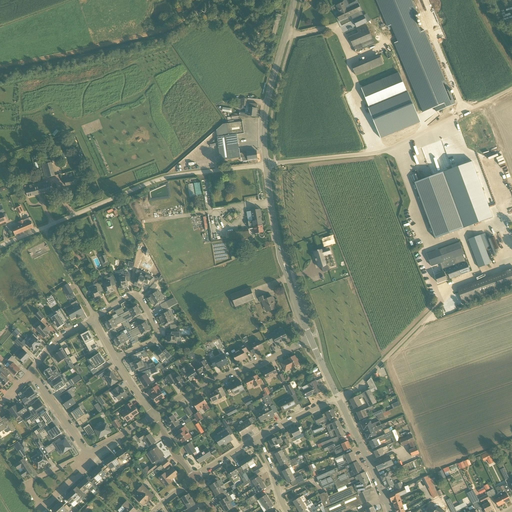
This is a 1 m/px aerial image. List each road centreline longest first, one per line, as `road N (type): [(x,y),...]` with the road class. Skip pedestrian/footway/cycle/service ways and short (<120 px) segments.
road 1 (unclassified): [(0,245),(149,180),(266,165)]
road 2 (unclassified): [(266,165),(382,151),(511,87)]
road 3 (residential): [(152,416),(310,339)]
road 4 (secondary): [(266,165),(265,114),(293,0)]
road 5 (residential): [(85,453),(26,483),(41,507),(92,454)]
road 6 (unclassified): [(114,358),(155,340),(141,296),(93,318)]
road 7 (unclassified): [(340,401),(432,306)]
road 8 (secondary): [(389,511),(340,401)]
